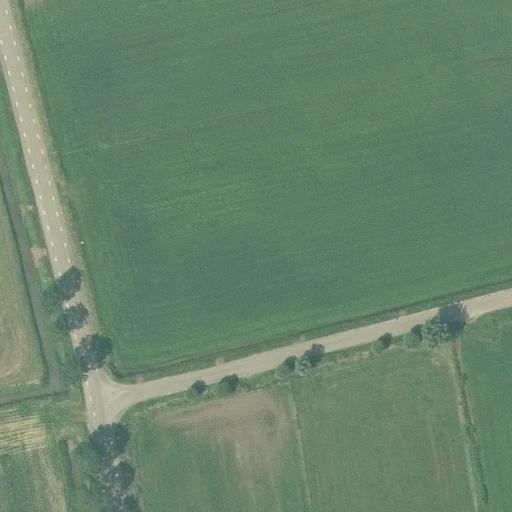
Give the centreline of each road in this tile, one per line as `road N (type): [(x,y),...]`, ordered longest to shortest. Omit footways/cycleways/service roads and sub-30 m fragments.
road 1 (unclassified): [(98,401),(511,294)]
road 2 (unclassified): [(98,401),(0,15)]
